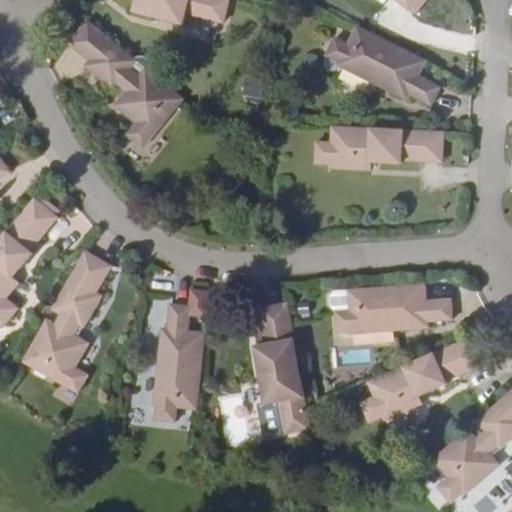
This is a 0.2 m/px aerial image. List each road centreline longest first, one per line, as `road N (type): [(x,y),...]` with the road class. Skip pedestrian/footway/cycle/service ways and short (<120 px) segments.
road 1 (residential): [(2,23),(96,197),(143,236),(194,258),(238,262),(487,252)]
road 2 (residential): [(487,252),(496,0)]
